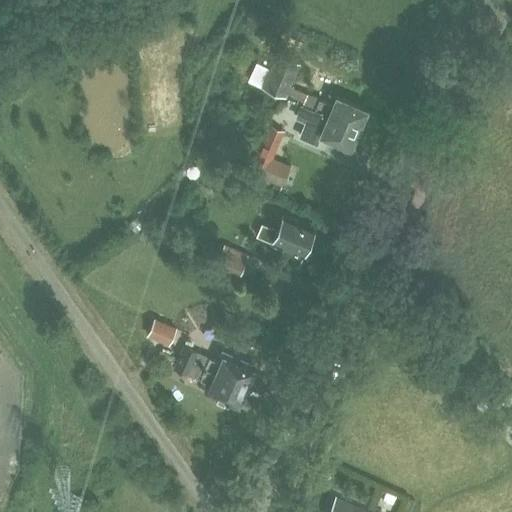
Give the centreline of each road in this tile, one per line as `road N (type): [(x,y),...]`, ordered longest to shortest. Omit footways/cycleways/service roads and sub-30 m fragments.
road 1 (unclassified): [(251,511),(491,0)]
road 2 (unclassified): [(212,511),(0,205)]
